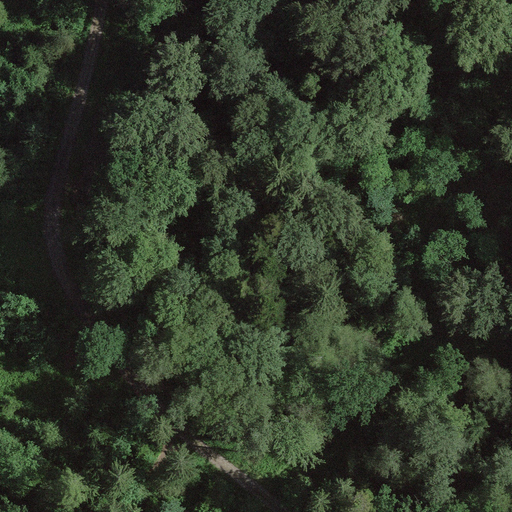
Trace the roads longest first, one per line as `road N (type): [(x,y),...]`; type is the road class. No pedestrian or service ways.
road 1 (track): [(104,0),(59,170),(52,229),(62,273),(92,327),(180,431)]
road 2 (track): [(180,431),(281,511)]
